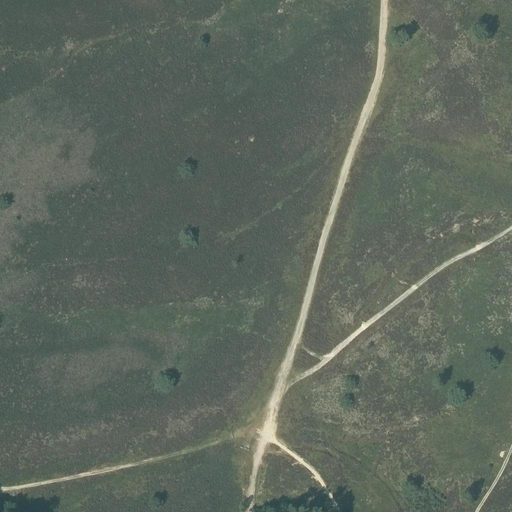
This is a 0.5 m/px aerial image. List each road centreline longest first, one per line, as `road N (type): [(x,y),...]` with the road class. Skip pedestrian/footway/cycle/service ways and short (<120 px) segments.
road 1 (track): [(263,433),(380,66),(385,0)]
road 2 (track): [(272,406),(323,372),(387,311),(511,230)]
road 3 (track): [(0,490),(263,433)]
